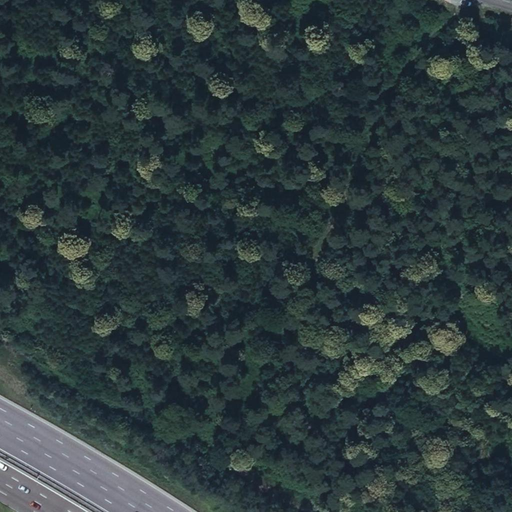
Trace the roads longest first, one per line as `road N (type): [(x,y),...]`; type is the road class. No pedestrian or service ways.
road 1 (track): [(221,445),(405,68),(453,0)]
road 2 (motorway): [(139,511),(0,429)]
